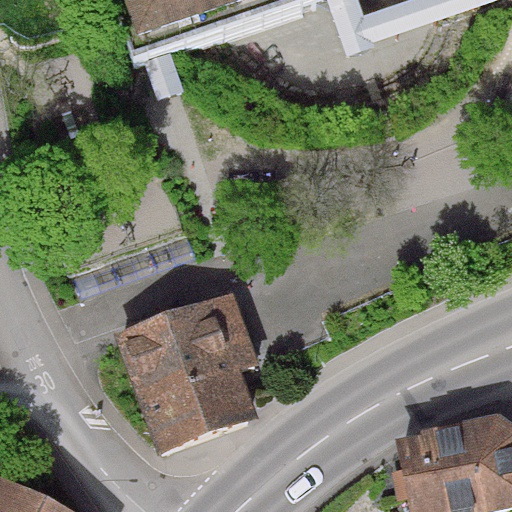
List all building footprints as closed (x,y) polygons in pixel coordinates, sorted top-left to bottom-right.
[(115,0),(131,59),(143,55),(168,47),(302,0),(115,0)] [(405,0),(363,15),(357,0),(327,0),(347,57),(372,47),(370,41),(487,0),(405,0)] [(168,47),(143,55),(157,101),(183,92),(168,47)] [(186,237),(70,279),(81,302),(195,259),(186,237)] [(233,292),(117,333),(159,452),(259,417),(242,369),(259,363),(233,292)] [(475,511),(511,504),(511,421),(498,412),(418,428),(420,434),(396,439),(401,460),(411,511),(475,511)] [(0,511),(66,511),(0,480),(0,511)]
